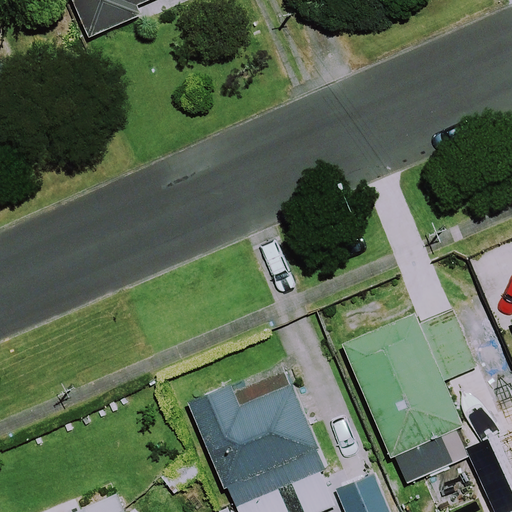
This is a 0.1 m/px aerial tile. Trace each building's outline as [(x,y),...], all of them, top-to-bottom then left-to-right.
[(77,0),(91,32),(133,14),(130,7),(147,0),(77,0)] [(427,476),(440,510),(495,487),(454,387),(487,373),(463,313),(429,327),(424,315),(350,345),(407,484),(427,476)] [(328,511),(342,507),(287,369),(200,404),(243,511),(328,511)] [(397,511),(387,486),(345,504),(347,511),(397,511)] [(128,511),(121,496),(86,511),(128,511)]
